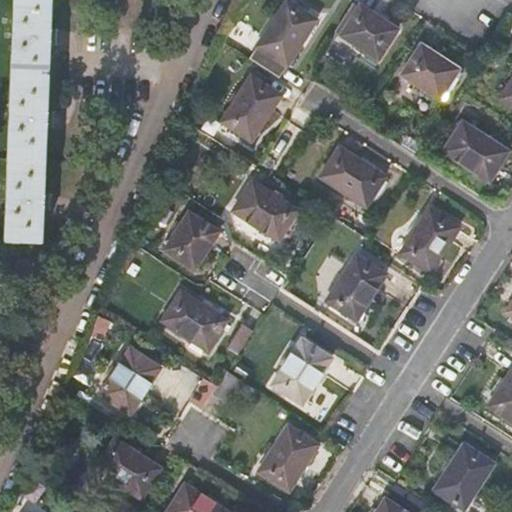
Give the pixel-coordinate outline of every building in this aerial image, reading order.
[(41,245),(49,0),(14,0),(5,243),(41,245)] [(280,78),(317,21),(288,2),(250,59),(280,78)] [(379,61),(398,31),(360,6),(341,36),(379,61)] [(440,101),(459,70),(422,46),(402,76),(440,101)] [(252,76),(222,122),(252,142),(282,96),(252,76)] [(511,81),(501,99),(511,106),(511,81)] [(509,153),(463,124),(444,153),(490,183),(509,153)] [(369,209),(389,180),(342,149),(323,178),(369,209)] [(298,212),(253,182),(233,211),(279,241),(298,212)] [(460,229),(430,209),(400,256),(429,275),(460,229)] [(194,271),(219,233),(189,213),(164,251),(194,271)] [(356,323),(386,276),(357,256),(326,303),(356,323)] [(227,322),(181,291),(161,321),(208,351),(227,322)] [(238,354),(253,333),(240,324),(225,346),(238,354)] [(302,341),(272,386),(301,406),(331,360),(302,341)] [(129,414),(159,368),(130,348),(99,395),(129,414)] [(511,371),(489,407),(511,421),(511,371)] [(217,387),(213,394),(226,403),(241,381),(227,372),(217,387)] [(318,446),(288,426),(258,472),(288,492),(318,446)] [(160,469),(115,439),(95,469),(141,499),(160,469)] [(494,465),(464,445),(435,490),(465,510),(494,465)] [(226,511),(184,484),(164,511),(226,511)] [(404,511),(387,500),(378,511),(404,511)]
